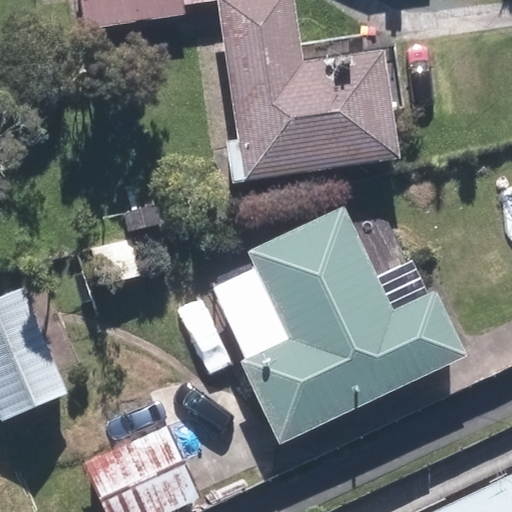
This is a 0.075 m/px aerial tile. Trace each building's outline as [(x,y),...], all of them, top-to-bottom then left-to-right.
[(214,5),(241,187),(391,165),(376,61),(300,72),(289,0),(257,0),(245,2),(244,0),(82,0),(87,31),(181,17),(180,10),(214,5)] [(236,367),(277,450),(460,361),(429,297),(421,301),(405,267),(373,282),(340,214),(246,259),(251,269),(206,291),(242,364),(236,367)] [(0,426),(65,399),(17,285),(0,292),(0,426)] [(189,511),(156,405),(71,431),(95,511),(189,511)] [(511,511),(511,477),(437,511),(511,511)]
